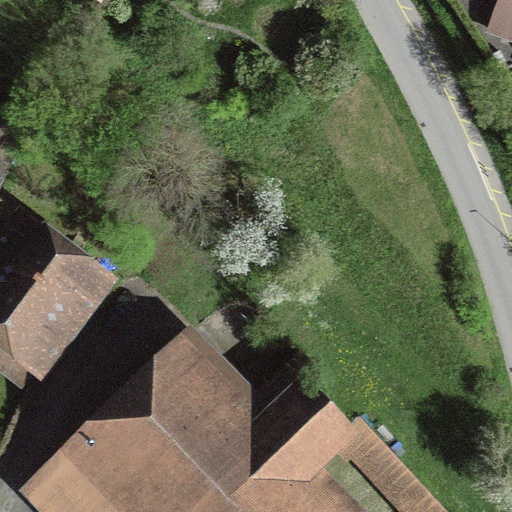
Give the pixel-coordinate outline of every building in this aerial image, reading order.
[(44,0),(91,33),(113,0),(44,0)] [(215,0),(239,17),(250,0),(215,0)] [(511,0),(505,0),(495,30),(511,35),(511,0)] [(0,173),(28,123),(0,107),(0,173)] [(0,364),(20,379),(90,286),(24,234),(0,266),(0,364)] [(320,511),(292,482),(318,457),(322,461),(342,443),(406,511),(447,511),(358,416),(345,430),(307,391),(322,378),(301,358),(260,399),(280,418),(254,443),(168,353),(77,441),(78,442),(56,462),(66,472),(40,497),(54,511),(320,511)]
